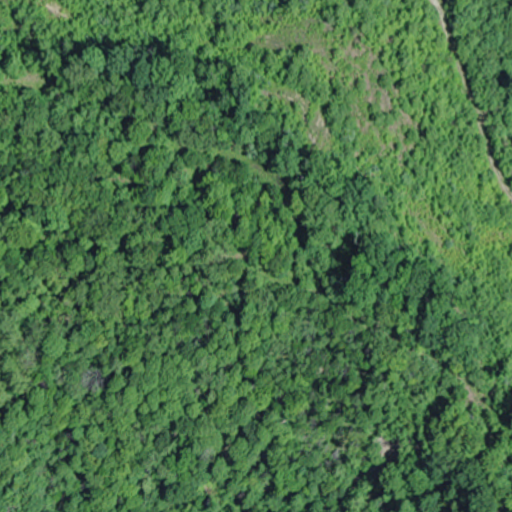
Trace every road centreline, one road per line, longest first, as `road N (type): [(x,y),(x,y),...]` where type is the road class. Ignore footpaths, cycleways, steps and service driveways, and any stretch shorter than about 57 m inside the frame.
road 1 (residential): [(0,119),(93,119),(151,139),(208,173),(372,374),(478,457),(499,511)]
road 2 (residential): [(116,511),(154,487),(297,511)]
